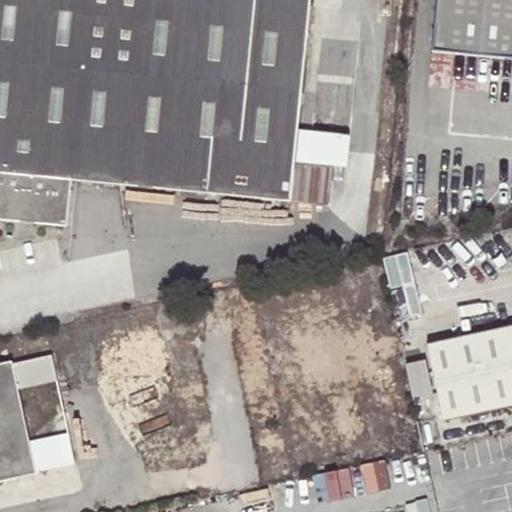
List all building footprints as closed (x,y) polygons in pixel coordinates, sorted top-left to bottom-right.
[(0,0),(0,218),(63,225),(67,178),(288,205),(306,5),(306,0),(0,0)] [(511,0),(438,0),(433,52),(511,58),(511,0)] [(410,281),(402,254),(388,258),(396,285),(410,281)] [(511,404),(511,326),(427,345),(443,420),(511,404)] [(9,363),(15,390),(54,382),(48,356),(9,363)] [(0,480),(32,473),(31,471),(26,445),(15,390),(9,363),(9,361),(0,362),(0,480)] [(31,471),(70,461),(65,436),(26,445),(31,471)]
